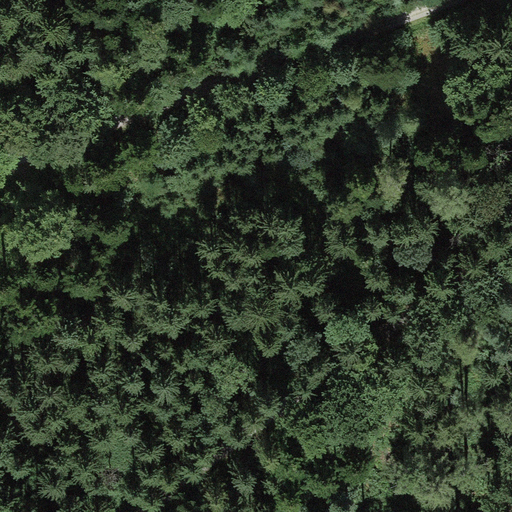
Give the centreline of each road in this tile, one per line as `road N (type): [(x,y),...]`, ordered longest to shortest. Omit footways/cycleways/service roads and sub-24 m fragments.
road 1 (track): [(0,164),(456,0)]
road 2 (track): [(144,511),(511,239)]
